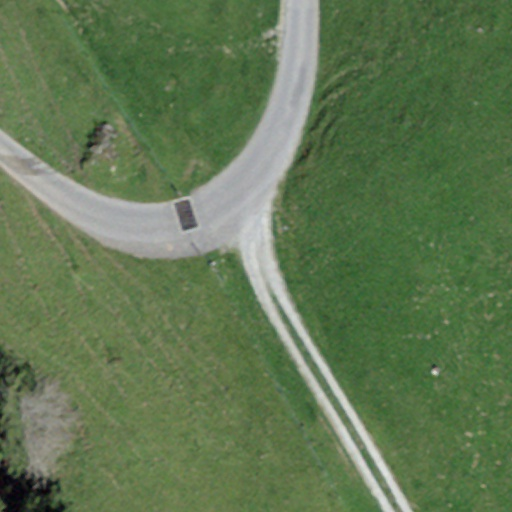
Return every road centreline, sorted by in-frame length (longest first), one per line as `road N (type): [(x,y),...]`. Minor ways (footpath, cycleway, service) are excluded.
road 1 (residential): [(0,149),(92,215),(154,225),(183,220),(229,193),(275,141),(299,57),(303,0)]
road 2 (track): [(398,511),(265,283),(242,181)]
